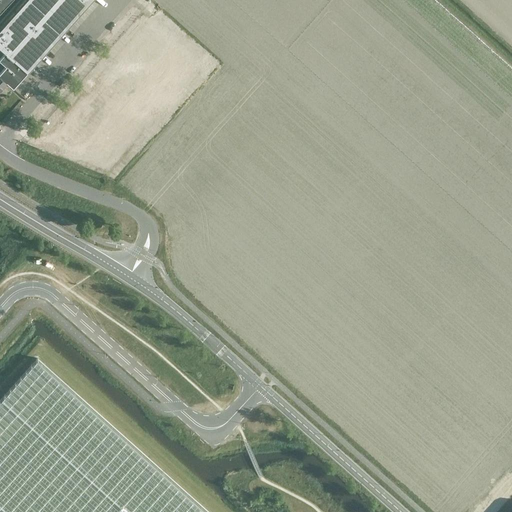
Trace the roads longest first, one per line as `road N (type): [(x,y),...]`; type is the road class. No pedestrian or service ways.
road 1 (unclassified): [(0,304),(16,289),(53,294),(205,429),(223,425),(260,386)]
road 2 (tertiary): [(402,511),(260,386)]
road 3 (unclassified): [(0,152),(140,214),(148,235)]
road 4 (tertiary): [(260,386),(136,282)]
road 5 (tertiary): [(120,271),(0,199)]
